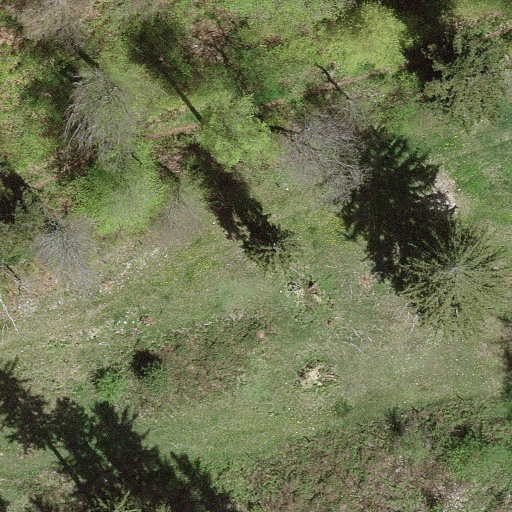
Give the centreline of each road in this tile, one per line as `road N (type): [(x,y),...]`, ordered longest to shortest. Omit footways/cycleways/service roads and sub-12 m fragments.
road 1 (track): [(511,131),(358,179),(213,247),(107,311),(0,342)]
road 2 (track): [(511,4),(61,147),(0,184)]
